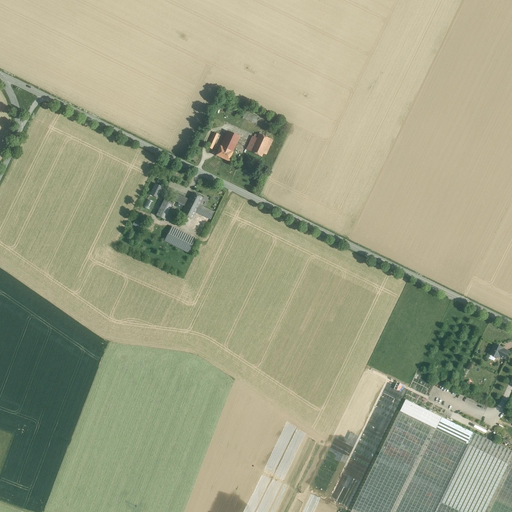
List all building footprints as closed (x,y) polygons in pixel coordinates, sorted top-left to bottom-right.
[(259,117),(245,112),(242,118),(256,124),(259,117)] [(240,137),(228,131),(224,139),(236,145),(240,137)] [(214,132),(207,147),(212,149),(214,145),(216,146),(220,135),(214,132)] [(273,140),(259,134),(257,138),(253,137),(252,136),(246,149),(262,157),(263,154),(266,155),(273,140)] [(236,145),(224,139),(216,155),(228,160),(236,145)] [(162,187),(155,183),(150,194),(157,198),(162,187)] [(203,198),(192,192),(189,199),(188,201),(199,206),(199,205),(203,198)] [(189,199),(179,195),(176,202),(178,203),(183,205),(185,206),(188,201),(189,199)] [(144,207),(150,209),(153,201),(147,198),(144,207)] [(165,198),(156,216),(165,220),(174,202),(165,198)] [(199,206),(188,201),(185,206),(181,214),(192,219),(196,212),(199,206)] [(214,212),(199,205),(199,206),(196,212),(211,220),(214,212)] [(195,239),(171,227),(164,241),(188,253),(195,239)] [(504,348),(495,343),(490,354),(499,358),(500,356),(504,348)] [(510,351),(504,348),(500,356),(506,360),(510,351)] [(511,511),(511,451),(406,399),(350,511),(435,511),(440,502),(461,511),(511,511)] [(356,484),(362,475),(360,473),(356,478),(353,476),(350,480),(356,484)]
